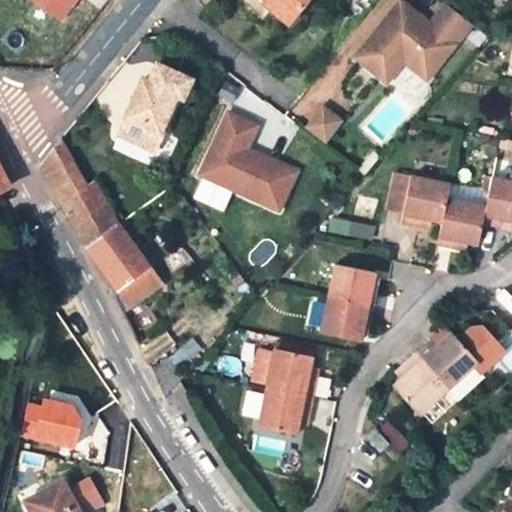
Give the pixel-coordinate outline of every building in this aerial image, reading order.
[(287,23),(294,14),(277,0),(264,0),(263,2),(287,23)] [(277,0),(294,14),(305,0),(277,0)] [(472,25),(446,4),(430,25),(400,2),(368,43),(366,54),(360,62),(381,79),(398,57),(404,62),(414,60),(432,75),(472,25)] [(366,54),(368,43),(355,58),(360,62),(366,54)] [(398,57),(381,79),(386,83),(404,62),(398,57)] [(414,60),(404,62),(427,81),(432,75),(414,60)] [(183,98),(191,79),(158,64),(150,81),(143,78),(118,133),(155,150),(164,131),(160,129),(176,95),(183,98)] [(323,103),(306,125),(327,141),(345,119),(323,103)] [(258,125),(228,113),(201,174),(280,209),(297,171),(247,148),(258,125)] [(119,224),(87,168),(80,173),(60,140),(41,168),(87,249),(117,291),(131,308),(157,289),(161,286),(163,284),(119,224)] [(496,142),(484,140),(481,152),(494,154),(496,142)] [(401,213),(409,175),(391,173),(384,210),(401,213)] [(401,213),(399,222),(420,226),(422,219),(430,220),(439,222),(444,198),(447,182),(409,175),(401,213)] [(511,222),(511,180),(489,176),(483,206),(480,224),(500,227),(502,220),(509,222),(511,222)] [(483,206),(444,198),(439,222),(435,245),(456,249),(458,241),(466,243),(475,245),(480,224),(483,206)] [(422,219),(420,226),(429,228),(430,220),(422,219)] [(502,220),(500,227),(508,229),(509,222),(502,220)] [(458,241),(456,249),(464,251),(466,243),(458,241)] [(367,308),(374,273),(333,264),(325,299),(367,308)] [(380,274),(374,273),(367,308),(373,309),(380,274)] [(161,294),(165,291),(161,286),(157,289),(161,294)] [(147,366),(157,361),(131,308),(117,291),(112,295),(147,366)] [(325,299),(319,331),(360,340),(367,308),(325,299)] [(367,308),(360,340),(366,341),(373,309),(367,308)] [(477,362),(450,333),(442,339),(435,345),(429,339),(414,353),(446,388),(477,362)] [(436,333),(429,339),(435,345),(442,339),(436,333)] [(312,358),(272,350),(264,388),(310,398),(315,378),(307,376),(309,368),(312,358)] [(391,386),(418,415),(446,388),(414,353),(400,366),(406,372),(399,378),(391,386)] [(182,378),(169,355),(157,361),(147,366),(163,398),(179,381),(182,378)] [(213,364),(202,360),(197,370),(208,375),(213,364)] [(406,372),(400,366),(393,372),(399,378),(406,372)] [(307,376),(315,378),(317,370),(309,368),(307,376)] [(256,427),(295,435),(297,422),(298,414),(307,415),(310,398),(264,388),(256,427)] [(19,438),(74,449),(81,419),(70,403),(41,398),(39,405),(28,403),(19,438)] [(305,424),(307,415),(298,414),(297,422),(305,424)] [(364,436),(378,452),(387,442),(374,428),(364,436)] [(76,511),(60,483),(43,491),(47,497),(29,508),(31,511),(76,511)] [(511,511),(511,483),(502,511),(511,511)] [(43,491),(26,501),(29,508),(47,497),(43,491)]
